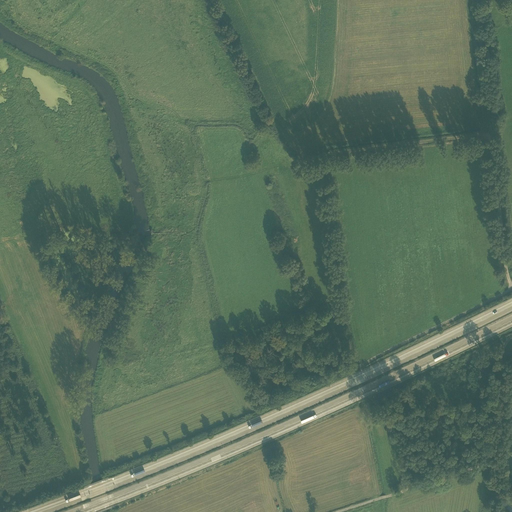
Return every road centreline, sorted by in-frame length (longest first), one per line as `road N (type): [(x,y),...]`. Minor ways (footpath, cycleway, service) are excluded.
road 1 (motorway): [(511,305),(198,451),(38,511)]
road 2 (motorway): [(72,511),(303,417),(511,318)]
road 3 (track): [(508,291),(475,0)]
road 4 (track): [(250,412),(508,291)]
road 5 (track): [(490,135),(324,155),(302,155),(283,136)]
road 6 (track): [(336,511),(488,461)]
road 7 (track): [(488,461),(504,339),(511,335)]
